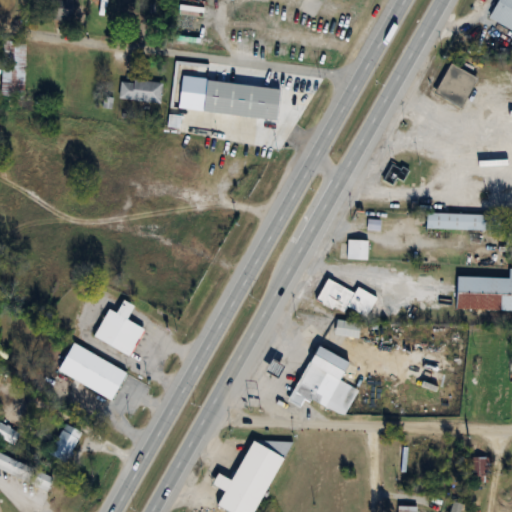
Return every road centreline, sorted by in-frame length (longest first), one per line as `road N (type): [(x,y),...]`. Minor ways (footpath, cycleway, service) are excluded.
road 1 (primary): [(363,76),(116,511)]
road 2 (primary): [(155,511),(390,88)]
road 3 (residential): [(29,37),(363,76)]
road 4 (residential): [(511,427),(207,422)]
